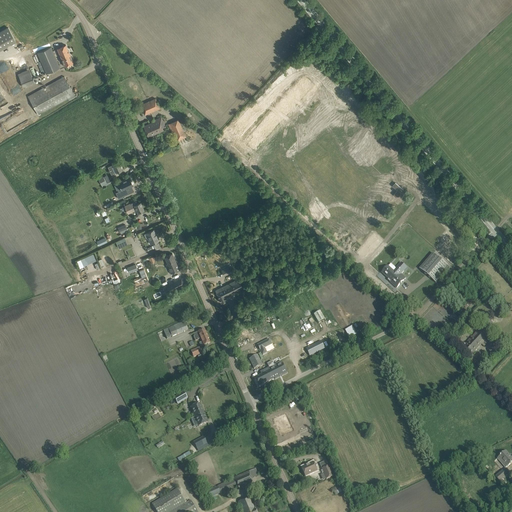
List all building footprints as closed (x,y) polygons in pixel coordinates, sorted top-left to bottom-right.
[(0,50),(16,42),(8,27),(0,31),(0,50)] [(57,48),(65,66),(73,63),(66,45),(57,48)] [(37,53),(46,74),(60,68),(51,47),(37,53)] [(301,72),(290,62),(229,128),(228,127),(220,135),(217,139),(221,143),(232,131),(237,136),(235,138),(238,140),(301,72)] [(18,76),(23,87),(34,82),(30,71),(18,76)] [(246,144),(254,151),(315,85),(304,75),(242,143),(244,146),(246,144)] [(38,114),(74,94),(64,76),(28,96),(38,114)] [(141,112),(143,111),(145,115),(160,108),(155,98),(140,105),(142,108),(140,109),(141,112)] [(158,120),(143,126),(148,137),(163,130),(162,127),(165,126),(161,117),(158,118),(158,120)] [(186,137),(183,131),(185,130),(181,121),(179,122),(178,120),(170,123),(175,136),(174,137),(176,141),(186,137)] [(359,143),(356,141),(351,147),(354,149),(359,143)] [(357,151),(355,154),(361,159),(363,156),(357,151)] [(373,157),(370,154),(364,160),(367,163),(373,157)] [(118,161),(118,162),(112,164),(113,165),(108,167),(109,170),(111,175),(122,170),(118,161)] [(103,187),(113,182),(112,180),(107,183),(103,176),(98,178),(103,187)] [(119,183),(115,184),(118,191),(115,193),(118,199),(129,194),(126,188),(131,186),(132,185),(131,183),(129,178),(119,183)] [(395,183),(393,186),(398,190),(393,195),(397,198),(403,190),(395,183)] [(138,212),(144,209),(141,202),(137,204),(136,201),(131,203),(125,206),(128,214),(131,213),(130,211),(134,209),(134,210),(136,209),(138,212)] [(154,229),(150,231),(146,233),(151,244),(159,240),(154,229)] [(461,255),(469,244),(453,230),(420,269),(436,283),(461,255)] [(374,235),(358,254),(363,258),(373,246),(376,248),(382,241),(374,235)] [(376,270),(393,250),(385,243),(379,250),(382,253),(371,266),(376,270)] [(84,266),(97,260),(94,253),(81,259),(84,266)] [(171,274),(175,272),(179,270),(172,253),(164,257),(167,264),(166,264),(171,274)] [(388,266),(382,273),(388,279),(387,280),(388,280),(390,282),(397,288),(406,278),(404,277),(401,274),(407,268),(401,263),(396,268),(393,271),(388,267),(388,266)] [(136,264),(127,267),(130,273),(138,270),(136,264)] [(227,267),(221,270),(224,276),(230,273),(227,267)] [(136,285),(148,280),(144,269),(139,271),(142,277),(134,280),(136,285)] [(415,271),(400,289),(404,293),(416,279),(419,282),(423,278),(415,271)] [(173,291),(189,283),(185,276),(162,288),(167,297),(174,293),(173,291)] [(240,278),(223,286),(228,295),(244,287),(240,278)] [(425,287),(413,300),(417,304),(433,286),(425,280),(421,284),(425,287)] [(221,303),(226,301),(227,300),(225,296),(228,295),(223,286),(215,291),(221,303)] [(319,323),(326,320),(322,311),(315,314),(319,323)] [(493,324),(490,321),(485,326),(487,329),(493,324)] [(184,322),(168,329),(171,337),(188,330),(184,322)] [(312,329),(309,323),(304,326),(302,322),(291,327),(294,334),(297,332),(298,335),(312,329)] [(254,340),(261,337),(256,326),(248,330),(249,332),(243,335),(242,333),(239,334),(242,341),(250,337),(250,339),(253,338),(254,340)] [(195,336),(193,337),(195,341),(201,339),(207,336),(204,329),(200,331),(194,334),(195,336)] [(471,355),(474,352),(481,344),(484,347),(488,343),(486,341),(488,338),(479,329),(465,344),(462,347),(471,355)] [(202,342),(199,343),(201,347),(204,346),(206,345),(210,343),(207,336),(201,339),(202,342)] [(269,339),(262,343),(264,348),(265,348),(272,345),(269,339)] [(310,356),(324,349),(320,342),(306,349),(310,356)] [(492,346),(488,350),(492,355),(496,352),(492,346)] [(194,357),(201,354),(199,347),(191,351),(194,357)] [(249,358),(254,368),(263,364),(258,354),(249,358)] [(267,364),(269,368),(274,378),(275,379),(287,373),(281,361),(278,363),(274,365),(272,361),(267,364)] [(261,375),(254,378),(258,386),(274,378),(269,368),(260,372),(261,375)] [(178,404),(187,399),(184,393),(174,397),(178,404)] [(200,404),(191,407),(195,417),(204,413),(200,404)] [(195,417),(191,419),(193,424),(197,422),(198,426),(199,426),(208,423),(204,413),(195,417)] [(283,421),(285,420),(283,415),(275,419),(277,424),(277,423),(280,430),(282,435),(291,431),(289,426),(286,428),(283,421)] [(203,437),(194,443),(197,449),(207,444),(203,437)] [(506,468),(507,467),(511,462),(511,458),(511,457),(510,457),(506,452),(506,451),(501,456),(501,455),(497,458),(506,468)] [(313,462),(301,468),(305,476),(317,471),(313,462)] [(328,466),(322,469),(326,479),(333,476),(328,466)] [(509,473),(505,468),(496,476),(500,481),(509,473)] [(218,494),(220,493),(221,494),(235,488),(235,490),(237,489),(236,488),(253,482),(251,479),(259,476),(256,469),(232,478),(232,479),(207,491),(210,498),(218,495),(218,494)] [(188,502),(186,504),(177,489),(152,504),(156,511),(197,511),(191,500),(188,502)] [(328,501),(326,496),(316,501),(310,504),(313,511),(315,511),(329,505),(328,501)] [(256,511),(256,510),(255,510),(249,497),(245,499),(238,502),(242,511),(256,511)]
